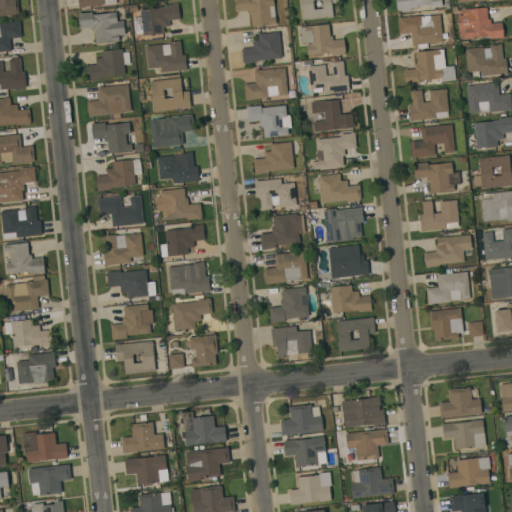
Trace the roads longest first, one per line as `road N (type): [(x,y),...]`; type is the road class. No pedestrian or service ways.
road 1 (residential): [(208,0),(265,511)]
road 2 (residential): [(47,0),(104,511)]
road 3 (residential): [(0,409),(511,354)]
road 4 (residential): [(373,0),(426,511)]
